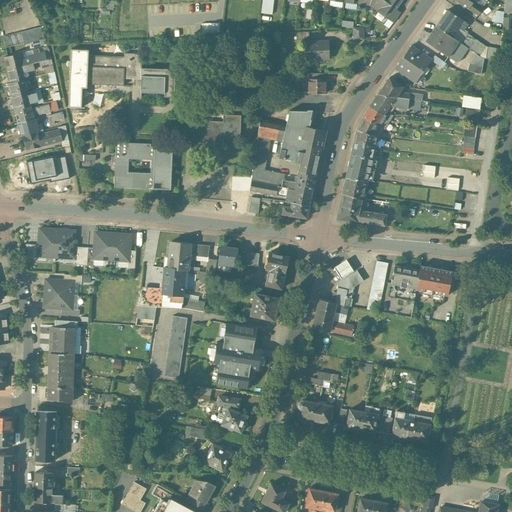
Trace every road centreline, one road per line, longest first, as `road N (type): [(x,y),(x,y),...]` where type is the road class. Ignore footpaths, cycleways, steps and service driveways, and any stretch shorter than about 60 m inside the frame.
road 1 (residential): [(0,206),(320,236)]
road 2 (residential): [(320,236),(339,130),(425,0)]
road 3 (residential): [(263,444),(320,236)]
road 4 (residential): [(30,402),(34,325),(0,214)]
road 5 (residential): [(320,236),(511,253)]
